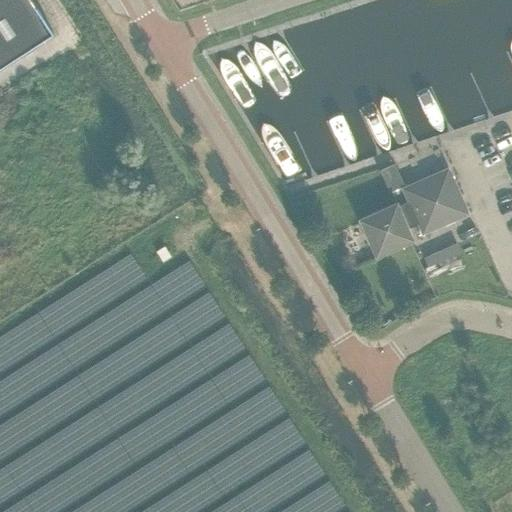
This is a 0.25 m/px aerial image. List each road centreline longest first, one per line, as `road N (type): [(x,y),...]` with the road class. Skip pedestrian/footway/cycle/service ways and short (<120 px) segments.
road 1 (unclassified): [(364,373),(163,46)]
road 2 (unclassified): [(511,326),(456,319),(364,373)]
road 3 (unclassified): [(364,373),(446,511)]
road 4 (unclassified): [(163,46),(284,0)]
